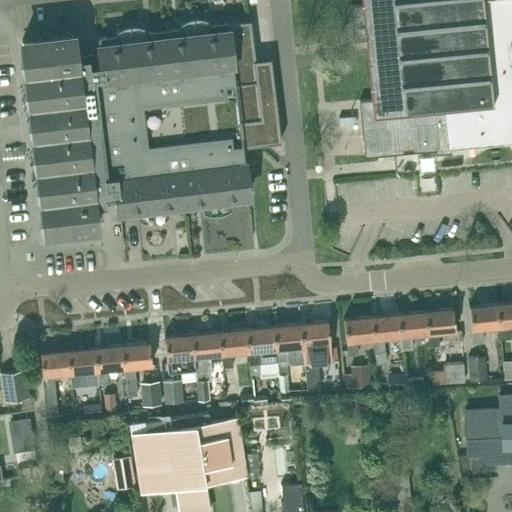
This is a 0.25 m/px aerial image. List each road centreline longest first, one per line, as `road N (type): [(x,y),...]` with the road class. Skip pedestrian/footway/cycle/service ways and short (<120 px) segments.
road 1 (residential): [(0,291),(302,261)]
road 2 (residential): [(302,261),(276,0)]
road 3 (residential): [(302,261),(326,284),(344,285),(511,269)]
